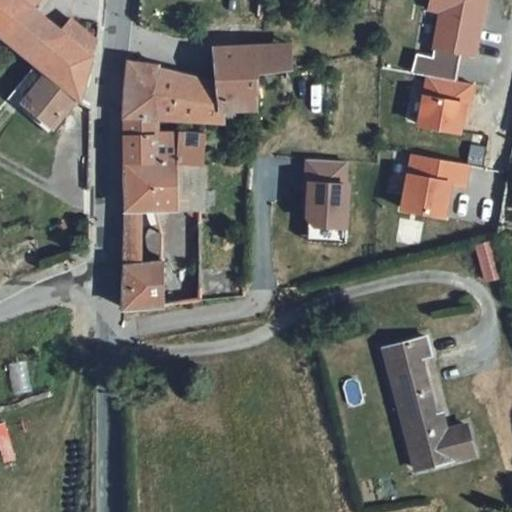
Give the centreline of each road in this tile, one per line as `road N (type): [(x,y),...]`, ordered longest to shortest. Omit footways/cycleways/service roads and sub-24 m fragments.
road 1 (tertiary): [(105,275),(118,0)]
road 2 (tertiary): [(110,511),(105,275)]
